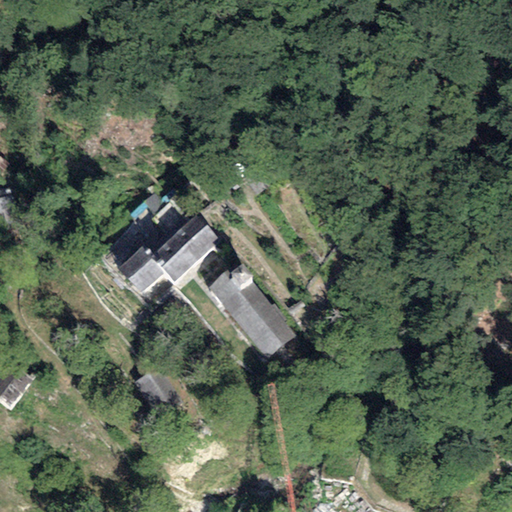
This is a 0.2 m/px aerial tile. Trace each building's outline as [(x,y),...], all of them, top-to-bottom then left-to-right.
[(8,186),(0,188),(0,212),(16,207),(8,186)] [(157,189),(143,203),(154,215),(168,201),(157,189)] [(217,240),(195,216),(150,257),(163,271),(173,281),(217,240)] [(141,292),(163,271),(150,257),(140,246),(118,268),(141,292)] [(251,277),(242,264),(229,274),(227,271),(207,287),(266,360),(296,337),(249,278),(251,277)] [(13,362),(0,376),(0,401),(9,409),(34,380),(13,362)] [(185,402),(159,366),(135,383),(161,419),(185,402)]
